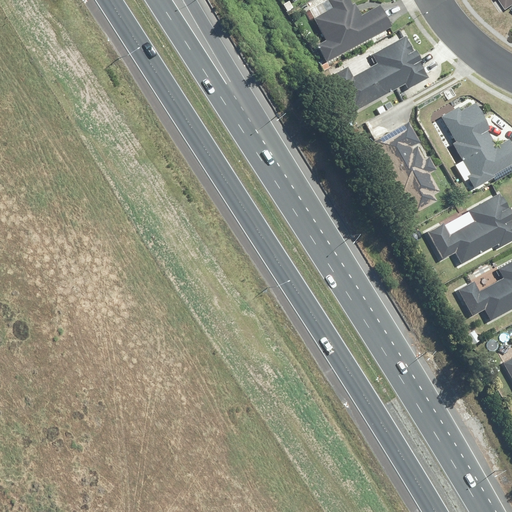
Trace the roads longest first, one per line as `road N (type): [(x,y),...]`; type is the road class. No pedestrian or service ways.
road 1 (motorway): [(437,511),(110,0)]
road 2 (unknown): [(0,156),(213,511)]
road 3 (motorway): [(158,0),(364,318)]
road 4 (motorway): [(191,0),(364,318)]
road 5 (motorway): [(364,318),(483,511)]
road 6 (unknown): [(0,437),(116,352)]
